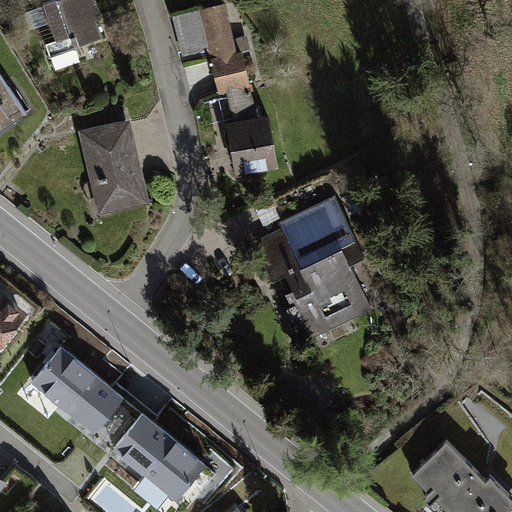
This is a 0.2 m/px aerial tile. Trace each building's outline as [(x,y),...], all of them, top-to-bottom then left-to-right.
[(99,0),(52,0),(35,6),(48,44),(51,43),(59,68),(110,52),(98,18),(105,16),(99,0)] [(233,121),(262,116),(247,50),(241,51),(229,2),(203,8),(223,92),(214,95),(220,124),(233,121)] [(0,130),(26,112),(0,73),(0,130)] [(274,114),(262,116),(233,121),(242,173),(284,165),(274,114)] [(134,118),(82,130),(102,214),(153,202),(134,118)] [(311,338),(377,305),(356,262),(372,255),(353,216),(342,194),(285,221),(288,228),(257,243),(276,283),(283,280),(311,338)] [(0,351),(27,317),(0,296),(0,351)] [(62,346),(34,381),(96,432),(124,397),(62,346)] [(144,413),(115,448),(177,499),(206,463),(144,413)] [(411,479),(427,495),(426,497),(425,500),(425,504),(427,507),(430,508),(436,501),(446,511),(510,511),(511,510),(511,496),(492,477),(488,481),(448,442),(411,479)] [(0,490),(10,478),(0,470),(0,490)]
